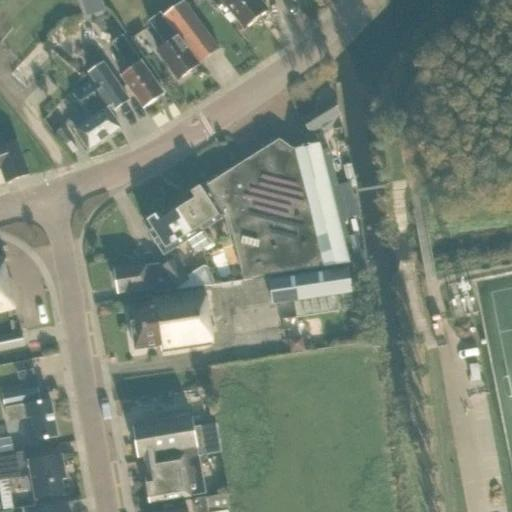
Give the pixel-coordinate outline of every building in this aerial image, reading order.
[(84,0),(85,12),(101,11),(100,0),(84,0)] [(223,0),(222,1),(245,29),(267,12),(257,0),(223,0)] [(219,50),(183,2),(163,17),(160,14),(149,23),(166,45),(157,51),(179,81),(219,50)] [(121,77),(144,109),(164,95),(130,46),(122,37),(112,44),(119,54),(130,70),(121,77)] [(120,129),(109,113),(114,109),(115,111),(129,101),(104,64),(89,74),(93,81),(72,96),(85,114),(71,124),(89,150),(120,129)] [(301,119),(310,134),(341,116),(332,101),(301,119)] [(64,146),(71,141),(63,130),(57,134),(64,146)] [(0,169),(1,169),(6,184),(30,177),(17,141),(4,146),(0,135),(0,169)] [(205,188),(224,217),(228,215),(244,279),(351,263),(321,145),(294,152),(279,141),(205,188)] [(211,245),(203,231),(224,217),(205,188),(175,207),(203,250),(211,245)] [(145,226),(164,256),(186,242),(194,255),(203,250),(175,207),(145,226)] [(176,290),(189,281),(174,260),(162,269),(176,290)] [(0,312),(15,309),(4,261),(0,261),(0,312)] [(150,289),(155,288),(156,293),(176,290),(162,269),(159,265),(146,267),(115,271),(119,294),(150,289)] [(269,280),(273,305),(352,293),(348,268),(269,280)] [(160,347),(161,353),(214,345),(205,291),(153,299),(154,305),(129,309),(135,351),(160,347)] [(0,351),(25,347),(22,333),(0,337),(0,351)] [(304,352),(304,346),(297,338),(289,339),(291,354),(304,352)] [(21,382),(38,378),(34,360),(17,363),(21,382)] [(51,401),(41,403),(38,388),(3,395),(8,423),(31,418),(36,442),(58,438),(51,401)] [(217,424),(194,428),(192,419),(133,429),(138,458),(144,457),(147,479),(145,479),(150,505),(156,504),(191,497),(206,495),(200,457),(222,453),(217,424)] [(61,480),(65,480),(61,457),(30,462),(28,452),(0,456),(0,481),(32,476),(36,500),(64,495),(61,480)] [(232,510),(229,494),(185,502),(187,510),(176,511),(227,511),(228,511),(232,510)]
